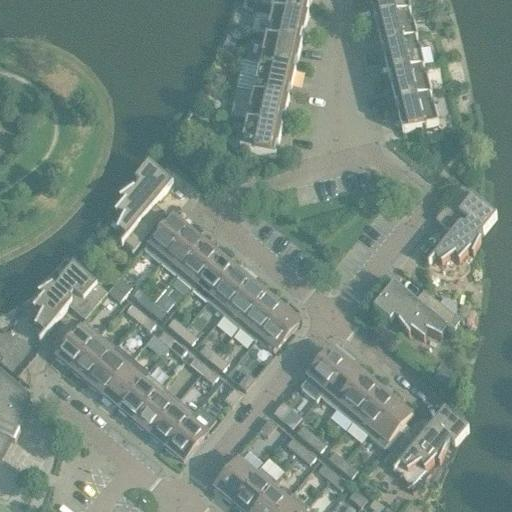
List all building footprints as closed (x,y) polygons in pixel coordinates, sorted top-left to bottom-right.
[(275,0),(272,11),(308,20),(312,0),(275,0)] [(369,0),(375,23),(411,14),(407,0),(369,0)] [(266,39),(302,48),(308,20),(272,11),(266,39)] [(382,51),(417,42),(411,14),(375,23),(382,51)] [(260,67),(295,76),(302,48),(266,39),(260,67)] [(389,79),(424,70),(417,42),(382,51),(389,79)] [(253,95),(289,104),(295,76),(260,67),(253,95)] [(395,107),(431,98),(424,70),(389,79),(395,107)] [(247,123),(283,132),(289,104),(253,95),(247,123)] [(431,98),(395,107),(403,136),(438,127),(431,98)] [(283,132),(247,123),(240,152),(276,161),(283,132)] [(155,208),(173,187),(149,166),(135,183),(139,186),(135,193),(134,191),(120,202),(121,203),(122,202),(125,204),(115,217),(117,218),(117,217),(124,220),(117,234),(118,235),(119,234),(127,240),(121,247),(122,248),(125,245),(134,253),(131,256),(132,256),(165,217),(155,208)] [(483,236),(497,219),(462,191),(436,223),(452,236),(428,266),(429,267),(435,260),(442,266),(441,267),(442,269),(455,259),(459,265),(458,266),(459,267),(470,255),(473,257),(472,259),(473,259),(481,244),(480,243),(477,241),(482,235),(483,236)] [(144,254),(161,267),(190,231),(188,233),(181,227),(183,225),(174,218),(144,254)] [(190,231),(161,267),(176,280),(206,245),(205,244),(204,246),(197,240),(198,238),(190,231)] [(192,293),(222,258),(221,257),(219,259),(212,253),(214,251),(206,245),(176,280),(192,293)] [(222,258),(192,293),(208,306),(237,271),(237,270),(235,272),(228,266),(230,264),(222,258)] [(53,289),(52,288),(39,298),(39,299),(41,298),(43,300),(34,313),(35,314),(36,313),(42,316),(35,330),(36,331),(37,330),(45,336),(39,343),(40,344),(69,310),(85,323),(108,297),(74,268),(60,284),(60,285),(56,291),(53,289)] [(237,271),(208,306),(223,319),(251,286),(251,285),(244,279),(245,277),(237,271)] [(121,282),(108,297),(120,307),(132,292),(121,282)] [(251,286),(223,319),(239,332),(267,299),(266,298),(259,292),(261,290),(252,283),(251,285),(251,286)] [(464,327),(454,319),(457,315),(456,309),(448,303),(442,303),(439,307),(424,294),(416,305),(394,286),(374,310),(390,324),(394,320),(400,325),(399,326),(409,340),(410,339),(409,337),(412,335),(424,344),(425,343),(424,342),(427,335),(442,343),(442,341),(441,341),(447,333),(454,339),(455,338),(452,335),(460,326),(463,328),(464,327)] [(137,304),(148,314),(155,306),(143,296),(137,304)] [(255,346),(284,310),(284,309),(282,311),(275,305),(277,303),(268,296),(266,298),(267,299),(239,332),(255,346)] [(166,316),(155,306),(148,314),(160,323),(166,316)] [(126,316),(138,326),(144,318),(133,309),(126,316)] [(292,316),(284,310),(255,346),(258,343),(274,356),(299,325),(291,318),(292,316)] [(156,328),(144,318),(138,326),(150,336),(156,328)] [(168,330),(180,340),(186,332),(174,322),(168,330)] [(70,374),(71,374),(101,339),(84,325),(55,361),(63,368),(65,366),(72,372),(70,374)] [(198,342),(186,332),(180,340),(191,350),(198,342)] [(158,343),(169,352),(176,345),(164,335),(158,343)] [(101,339),(71,374),(79,381),(81,379),(88,385),(86,387),(87,387),(117,352),(101,339)] [(187,354),(176,345),(169,352),(181,362),(187,354)] [(199,356),(211,366),(217,358),(206,349),(199,356)] [(102,401),(132,365),(117,352),(87,387),(95,394),(96,392),(103,398),(102,400),(102,401)] [(349,367),(351,365),(342,358),(341,360),(332,353),(307,384),(323,397),(349,367)] [(229,368),(217,358),(211,366),(223,376),(229,368)] [(189,369),(201,378),(207,371),(195,361),(189,369)] [(132,365),(102,401),(110,407),(112,405),(119,411),(118,413),(118,414),(148,378),(132,365)] [(336,414),(366,378),(358,371),(357,373),(349,367),(323,397),(320,400),(336,414)] [(219,380),(207,371),(201,378),(212,388),(219,380)] [(256,383),(253,381),(248,377),(238,389),(246,395),(256,383)] [(0,461),(4,455),(10,443),(15,445),(20,434),(15,432),(18,427),(23,414),(28,402),(0,378),(0,461)] [(148,378),(118,414),(126,420),(128,418),(135,424),(135,425),(164,391),(148,378)] [(366,378),(336,414),(352,427),(382,391),(374,384),(372,386),(365,380),(367,378),(366,378)] [(135,425),(135,424),(133,426),(142,433),(143,432),(150,437),(151,438),(179,404),(164,391),(135,425)] [(382,391),(352,427),(368,440),(397,406),(398,405),(389,397),(388,399),(381,393),(382,392),(382,391)] [(234,393),(224,405),(232,411),(242,400),(234,393)] [(167,451),(195,417),(179,404),(151,438),(150,437),(149,439),(157,446),(159,445),(166,450),(167,451)] [(291,412),(283,406),(274,418),(281,424),(291,412)] [(404,412),(397,406),(368,440),(384,453),(414,418),(405,410),(404,412)] [(393,474),(395,475),(400,468),(408,474),(407,475),(408,476),(421,467),(425,473),(424,474),(425,475),(436,463),(439,466),(438,467),(440,468),(447,452),(445,451),(451,445),(455,449),(469,432),(445,412),(426,434),(416,426),(383,465),(384,466),(387,463),(396,470),(393,474)] [(196,418),(195,417),(167,451),(166,450),(165,452),(173,459),(175,458),(183,465),(209,434),(193,421),(196,418)] [(277,429),(270,423),(260,434),(268,441),(277,429)] [(297,437),(308,447),(315,439),(303,430),(297,437)] [(327,449),(315,439),(308,447),(320,457),(327,449)] [(287,450),(298,459),(305,452),(293,442),(287,450)] [(316,461),(305,452),(298,459),(310,469),(316,461)] [(328,463),(340,473),(346,465),(335,456),(328,463)] [(223,501),(231,508),(261,472),(260,472),(258,475),(242,462),(216,492),(225,499),(223,501)] [(358,475),(346,465),(340,473),(351,483),(358,475)] [(318,476),(330,485),(336,478),(324,468),(318,476)] [(261,472),(231,508),(232,508),(234,506),(240,511),(254,511),(277,485),(261,472)] [(348,487),(336,478),(330,485),(341,495),(348,487)] [(280,511),(292,498),(287,504),(272,492),(277,486),(277,485),(254,511),(280,511)] [(356,494),(349,502),(361,511),(367,504),(356,494)] [(292,498),(280,511),(307,511),(308,511),(292,498)] [(370,511),(386,511),(376,503),(369,511),(370,511)]
